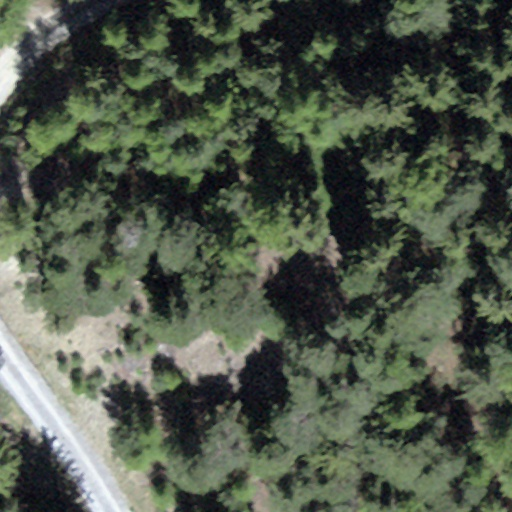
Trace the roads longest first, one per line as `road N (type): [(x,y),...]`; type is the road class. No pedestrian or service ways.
road 1 (track): [(98,511),(0,338)]
road 2 (track): [(0,112),(15,81),(139,0)]
